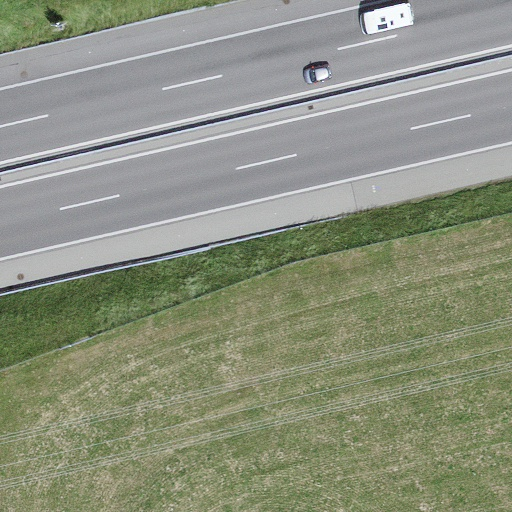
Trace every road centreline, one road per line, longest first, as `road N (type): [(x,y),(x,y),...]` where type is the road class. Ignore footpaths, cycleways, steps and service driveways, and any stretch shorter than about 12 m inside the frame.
road 1 (motorway): [(0,221),(511,103)]
road 2 (motorway): [(511,6),(0,124)]
